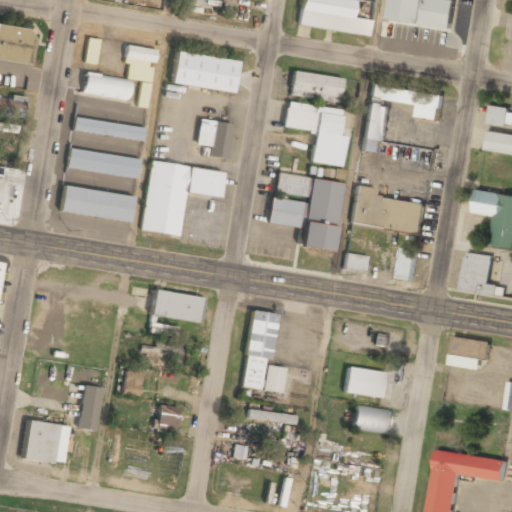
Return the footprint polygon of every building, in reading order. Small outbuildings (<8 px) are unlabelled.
[(368,37),(370,22),(351,20),(353,1),(345,0),(300,0),(296,28),(368,37)] [(390,0),(388,21),(451,30),(454,1),(447,0),(390,0)] [(0,27),(0,61),(29,66),(34,32),(0,27)] [(155,49),(124,47),(123,60),(154,62),(155,49)] [(232,95),(236,62),(173,54),(169,86),(232,95)] [(287,95),(338,104),(342,81),(291,72),(287,95)] [(127,102),(130,82),(83,74),(80,95),(127,102)] [(418,107),(416,120),(439,123),(443,95),(371,85),(369,100),(418,107)] [(0,117),(21,120),(24,99),(0,95),(0,117)] [(336,137),(339,112),(284,105),(281,130),(336,137)] [(383,144),(387,108),(366,106),(360,153),(370,154),(372,142),(383,144)] [(511,108),(490,107),(488,123),(511,125),(511,108)] [(143,130),(73,118),(70,133),(140,144),(143,130)] [(0,121),(0,130),(16,131),(16,125),(9,125),(9,122),(0,121)] [(230,125),(198,121),(194,148),(208,149),(207,158),(225,161),(230,125)] [(511,153),(511,133),(488,131),(485,150),(511,153)] [(135,182),(138,162),(67,150),(64,170),(135,182)] [(183,195),(218,200),(221,174),(148,164),(139,233),(178,238),(183,195)] [(340,184),(274,176),(271,198),(269,198),(265,226),(300,230),(297,249),(331,253),(340,184)] [(421,236),(425,204),(374,197),(375,190),(354,187),(349,226),(421,236)] [(57,214),(129,224),(132,198),(61,188),(57,214)] [(489,246),(511,248),(511,196),(476,192),(473,214),(493,217),(489,246)] [(418,252),(401,249),(395,279),(412,282),(418,252)] [(493,256),(466,252),(460,290),(504,297),(506,287),(488,284),(493,256)] [(363,275),(366,258),(344,254),(341,271),(363,275)] [(198,325),(202,300),(152,292),(148,318),(198,325)] [(274,316),(249,313),(238,388),(280,394),(283,370),(267,368),(274,316)] [(490,344),(453,337),(448,365),(477,370),(479,360),(487,362),(490,344)] [(170,365),(181,366),(183,344),(154,341),(152,353),(171,355),(170,365)] [(378,400),(382,375),(346,369),(342,395),(378,400)] [(136,398),(139,374),(124,372),(121,397),(136,398)] [(101,391),(82,387),(74,430),(92,434),(101,391)] [(175,434),(178,410),(156,407),(153,431),(175,434)] [(350,432),(387,436),(390,413),(354,408),(350,432)] [(293,424),(294,415),(246,410),(245,420),(293,424)] [(17,461),(61,466),(65,428),(22,422),(17,461)] [(243,460),(245,447),(232,445),(230,458),(243,460)] [(505,461),(436,450),(426,511),(452,511),(459,474),(502,481),(505,461)]
